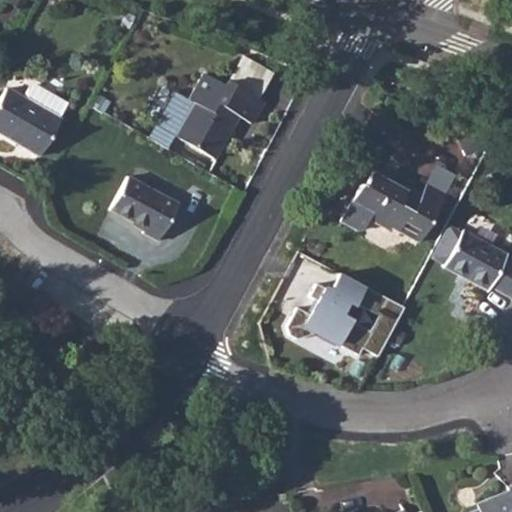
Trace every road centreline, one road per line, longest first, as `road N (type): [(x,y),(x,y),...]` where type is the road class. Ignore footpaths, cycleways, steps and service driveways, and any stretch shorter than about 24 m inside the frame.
road 1 (residential): [(375,14),(195,344)]
road 2 (residential): [(182,367),(290,406),(386,423),(511,394)]
road 3 (residential): [(0,215),(47,256),(195,344)]
road 4 (residential): [(182,367),(99,465),(30,511)]
